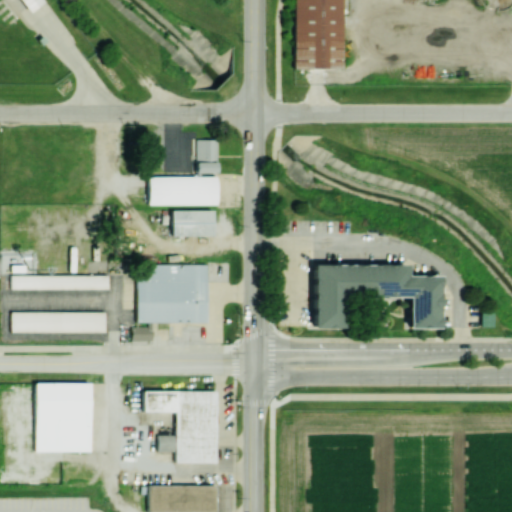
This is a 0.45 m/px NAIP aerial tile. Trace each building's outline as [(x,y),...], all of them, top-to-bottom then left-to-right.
[(41,2),(39,0),(19,0),(26,11),(41,2)] [(291,0),(292,68),(341,68),(339,0),(291,0)] [(194,172),(215,172),(215,139),(194,139),(194,172)] [(146,205),(214,204),(214,175),(145,176),(146,205)] [(211,210),(169,209),(169,235),(210,235),(211,210)] [(203,264),(134,264),(134,321),(145,321),(145,326),(129,326),(129,341),(150,341),(150,322),(204,322),(203,264)] [(436,275),(404,275),(404,264),(310,264),(310,328),(340,328),(340,296),(406,296),(406,327),(436,327),(436,275)] [(8,288),(107,289),(107,275),(8,274),(8,288)] [(8,332),(103,332),(103,311),(8,311),(8,332)] [(491,312),(478,312),(477,326),(490,326),(491,312)] [(34,382),(88,382),(88,450),(61,450),(33,450),(34,382)] [(213,462),(214,390),(139,390),(139,411),(173,411),(172,434),(155,434),(155,451),(173,451),(172,462),(213,462)] [(213,484),(145,485),(145,511),(148,511),(213,511),(213,484)]
